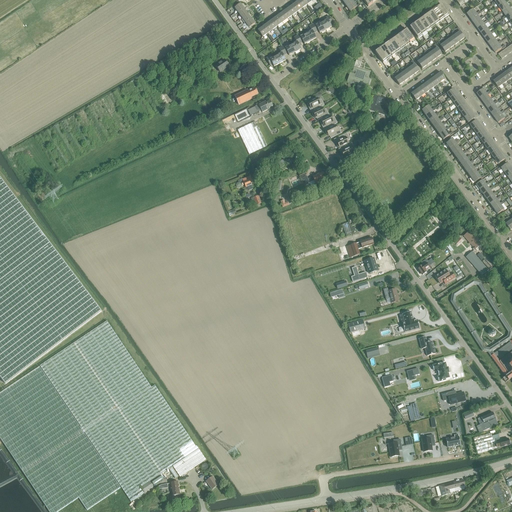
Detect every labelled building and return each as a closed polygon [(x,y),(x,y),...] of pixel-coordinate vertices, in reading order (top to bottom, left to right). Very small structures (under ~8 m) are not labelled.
[(300,0),(297,2),(302,9),(307,5),(302,0),(300,0)] [(356,0),(346,7),(350,12),(356,8),(357,8),(360,6),(359,4),(356,6),(354,3),(357,1),(356,0)] [(503,0),(499,0),(492,5),(493,6),(496,3),(499,7),(495,9),(496,10),(506,3),(503,0)] [(292,6),(297,12),(302,9),(297,2),(292,6)] [(506,3),(496,10),(497,11),(500,8),(502,12),(499,14),(499,15),(509,8),(506,3)] [(235,8),(238,13),(244,10),(240,5),(235,8)] [(287,10),(292,16),(297,12),(292,6),(287,10)] [(442,6),(437,9),(444,19),(449,16),(442,6)] [(511,11),(509,8),(499,15),(500,15),(503,13),(506,16),(502,19),(503,20),(511,12),(511,11)] [(437,9),(433,13),(440,22),(444,19),(437,9)] [(238,13),(242,18),(247,14),(244,10),(238,13)] [(282,13),(287,20),(292,16),(287,10),(282,13)] [(471,19),(477,15),(478,16),(481,13),(480,12),(477,14),(474,10),(467,15),(471,19)] [(511,12),(503,20),(504,20),(507,18),(509,21),(506,24),(511,20),(511,12)] [(277,17),(282,23),(287,20),(282,13),(277,17)] [(433,13),(428,16),(435,25),(440,22),(433,13)] [(242,18),(245,23),(251,19),(247,14),(242,18)] [(471,19),(474,24),(481,20),(481,21),(485,18),(483,16),(480,19),(478,16),(477,15),(471,19)] [(428,16),(424,19),(431,29),(435,25),(428,16)] [(273,20),(277,27),(282,23),(277,17),(273,20)] [(321,23),(325,31),(331,28),(330,25),(333,24),(329,17),(326,18),(327,20),(321,23)] [(255,24),(251,19),(245,23),(249,28),(255,24)] [(424,19),(419,22),(426,32),(431,29),(424,19)] [(268,24),(272,30),(277,27),(273,20),(268,24)] [(481,20),(474,24),(478,29),(488,22),(487,21),(484,24),(481,21),(481,20)] [(419,22),(415,25),(422,35),(426,32),(419,22)] [(488,22),(478,29),(481,34),(491,27),(490,26),(487,28),(485,25),(488,23),(488,22)] [(312,25),(316,33),(318,31),(319,34),(325,31),(321,23),(316,26),(315,24),(312,25)] [(263,28),(267,34),(272,30),(268,24),(263,28)] [(312,31),(306,34),(310,42),(316,39),(313,34),(316,33),(312,25),(309,27),(312,31)] [(415,25),(410,29),(417,38),(422,35),(415,25)] [(491,27),(481,34),(485,39),(495,32),(494,31),(491,33),(488,30),(492,28),(491,27)] [(262,38),(267,34),(263,28),(258,31),(262,38)] [(452,32),(459,42),(464,38),(460,32),(461,32),(458,28),(456,29),(459,33),(456,35),(453,32),(452,32)] [(407,31),(403,34),(410,44),(414,41),(407,31)] [(447,36),(454,46),(459,42),(452,32),(451,33),(454,36),(451,38),(448,35),(447,36)] [(495,32),(485,39),(488,44),(498,37),(497,36),(494,38),(492,35),(495,33),(495,32)] [(297,36),(301,44),(303,43),(304,45),(310,42),(306,34),(301,37),(299,35),(297,36)] [(403,34),(398,38),(405,47),(410,44),(403,34)] [(296,42),(291,45),(295,53),(301,50),(298,45),(301,44),(297,36),(294,38),(296,42)] [(443,39),(450,49),(454,46),(447,36),(447,37),(449,40),(446,42),(444,39),(443,39)] [(498,37),(488,44),(492,49),(502,42),(501,41),(497,43),(495,40),(499,38),(498,37)] [(398,38),(394,41),(401,50),(405,47),(398,38)] [(444,53),(450,49),(443,39),(442,40),(444,43),(440,46),(444,53)] [(394,41),(389,44),(396,54),(401,50),(394,41)] [(502,42),(492,49),(495,54),(502,49),(502,50),(506,47),(504,46),(501,48),(499,45),(502,43),(502,42)] [(389,44),(385,47),(392,57),(396,54),(389,44)] [(282,47),(285,55),(288,54),(289,56),(295,53),(291,45),(285,48),(284,46),(282,47)] [(430,49),(437,59),(442,55),(437,49),(438,48),(435,45),(434,46),(436,49),(433,51),(431,48),(430,49)] [(281,54),(276,57),(280,64),(285,61),(283,56),(285,55),(282,47),(279,49),(281,54)] [(385,47),(380,50),(387,60),(392,57),(385,47)] [(425,52),(432,62),(437,59),(430,49),(429,49),(431,53),(428,55),(426,52),(425,52)] [(380,50),(376,54),(383,63),(387,60),(380,50)] [(420,56),(427,66),(432,62),(425,52),(424,53),(426,56),(423,58),(421,55),(420,56)] [(422,69),(427,66),(420,56),(419,57),(421,60),(417,63),(422,69)] [(274,67),(280,64),(276,57),(270,60),(269,57),(266,59),(270,66),(273,65),(274,67)] [(229,66),(224,60),(215,66),(220,73),(229,66)] [(407,65),(414,75),(419,71),(414,65),(415,65),(412,61),(411,63),(413,66),(410,68),(408,65),(407,65)] [(402,69),(409,79),(414,75),(407,65),(406,66),(408,69),(405,71),(403,68),(402,69)] [(347,82),(354,85),(355,83),(357,84),(357,85),(364,88),(364,86),(368,87),(370,80),(365,78),(365,76),(369,77),(370,73),(354,68),(353,72),(355,73),(355,75),(350,74),(347,82)] [(397,73),(404,82),(409,79),(402,69),(401,70),(403,73),(400,75),(398,72),(397,73)] [(398,76),(394,79),(399,86),(404,82),(397,73),(396,73),(398,76)] [(435,77),(442,86),(443,86),(441,83),(445,80),(440,73),(435,77)] [(156,113),(163,109),(143,75),(136,79),(156,113)] [(499,79),(506,88),(507,87),(504,84),(507,82),(510,85),(511,85),(504,75),(499,79)] [(431,80),(438,90),(438,89),(436,86),(439,84),(442,87),(442,86),(435,77),(431,80)] [(498,88),(497,89),(500,92),(502,91),(499,88),(503,86),(505,89),(506,88),(499,79),(494,82),(498,88)] [(147,118),(154,114),(134,80),(127,84),(147,118)] [(426,84),(433,94),(434,93),(431,90),(434,87),(437,91),(438,90),(431,80),(426,84)] [(421,87),(428,97),(429,96),(426,93),(430,91),(432,94),(433,94),(426,84),(421,87)] [(416,91),(423,101),(424,100),(421,97),(425,95),(427,98),(428,97),(421,87),(416,91)] [(234,97),(239,106),(251,100),(251,98),(258,94),(255,88),(248,92),(247,91),(234,97)] [(446,93),(443,96),(444,97),(447,95),(450,98),(446,101),(447,101),(457,94),(453,89),(447,94),(446,93)] [(130,128),(137,125),(117,90),(110,94),(130,128)] [(477,94),(481,99),(490,92),(490,91),(487,94),(483,90),(477,94)] [(422,101),(423,101),(416,91),(411,95),(415,101),(417,105),(419,104),(416,100),(420,98),(422,101)] [(166,108),(174,103),(167,92),(159,97),(166,108)] [(490,92),(481,99),(484,104),(494,97),(493,96),(490,99),(488,96),(491,93),(490,92)] [(457,94),(447,101),(448,102),(451,100),(453,103),(450,105),(450,106),(460,99),(457,94)] [(128,130),(108,95),(102,99),(122,133),(128,130)] [(389,105),(390,101),(390,102),(382,99),(383,99),(374,96),(373,100),(371,99),(367,110),(374,113),(375,111),(378,112),(377,114),(378,114),(384,116),(385,114),(388,115),(390,108),(385,107),(386,104),(389,105)] [(494,97),(484,104),(488,109),(497,102),(497,101),(494,103),(491,100),(495,98),(494,97)] [(308,104),(307,104),(309,108),(310,108),(311,109),(312,109),(313,111),(324,106),(321,100),(318,102),(317,99),(315,100),(314,99),(311,101),(312,102),(308,103),(308,104)] [(460,99),(450,106),(451,107),(454,105),(457,108),(453,110),(454,111),(464,104),(460,99)] [(113,138),(120,135),(100,100),(93,104),(113,138)] [(273,106),(270,101),(266,103),(266,102),(259,106),(248,111),(250,116),(261,111),(262,113),(269,110),(269,108),(273,106)] [(497,102),(488,109),(491,114),(501,107),(500,106),(497,108),(495,105),(498,103),(497,102)] [(464,104),(454,111),(455,112),(458,110),(460,113),(457,115),(457,116),(467,109),(464,104)] [(111,140),(91,105),(85,109),(105,143),(111,140)] [(421,111),(425,116),(435,109),(434,108),(431,110),(428,106),(421,111)] [(501,107),(491,114),(495,119),(504,112),(504,111),(501,113),(498,110),(502,108),(501,107)] [(313,113),(312,114),(314,118),(315,117),(316,119),(316,118),(318,121),(329,116),(326,110),(323,111),(322,109),(313,113)] [(435,109),(425,116),(429,121),(439,114),(438,113),(435,115),(432,112),(436,110),(435,109)] [(467,109),(457,116),(458,117),(461,114),(464,118),(460,120),(461,121),(471,114),(467,109)] [(103,145),(83,110),(76,114),(96,148),(103,145)] [(504,112),(495,119),(498,124),(504,119),(505,120),(508,117),(507,116),(504,118),(502,115),(505,113),(504,112)] [(439,114),(429,121),(432,126),(442,119),(442,118),(438,120),(436,117),(439,114)] [(471,114),(461,121),(462,122),(465,119),(468,123),(474,119),(471,114)] [(94,149),(74,115),(68,119),(88,153),(94,149)] [(321,121),(320,122),(322,126),(323,125),(324,127),(325,126),(326,129),(337,124),(334,118),(331,119),(330,117),(321,121)] [(442,119),(432,126),(436,131),(446,123),(445,122),(442,125),(439,122),(443,119),(442,119)] [(79,158),(86,154),(66,120),(59,124),(79,158)] [(469,125),(466,127),(467,129),(470,127),(472,130),(469,132),(470,133),(480,126),(476,121),(470,125),(469,125)] [(237,130),(249,155),(267,147),(256,124),(255,122),(237,130)] [(446,123),(436,131),(439,136),(449,128),(449,127),(445,130),(443,127),(446,124),(446,123)] [(78,159),(58,125),(51,129),(71,163),(78,159)] [(326,131),(325,132),(327,136),(328,135),(328,137),(329,136),(331,139),(342,134),(339,128),(336,129),(335,126),(326,131)] [(480,126),(470,133),(470,134),(474,131),(476,135),(473,137),(473,138),(483,131),(480,126)] [(449,128),(439,136),(443,141),(449,136),(450,136),(453,134),(452,132),(449,135),(447,132),(450,129),(449,128)] [(63,167),(70,164),(50,129),(43,133),(63,167)] [(483,131),(473,138),(474,139),(477,136),(479,139),(476,142),(477,143),(487,135),(483,131)] [(62,168),(42,134),(36,137),(56,172),(62,168)] [(347,134),(336,139),(337,142),(336,143),(337,144),(336,145),(338,149),(339,148),(348,144),(347,141),(350,140),(347,134)] [(487,135),(477,143),(481,141),(483,144),(480,146),(480,147),(490,140),(487,135)] [(370,138),(363,143),(366,146),(373,141),(370,138)] [(446,144),(449,149),(459,142),(459,141),(455,144),(452,139),(446,144)] [(490,140),(480,147),(481,148),(484,146),(486,149),(483,151),(484,152),(494,145),(490,140)] [(459,142),(449,149),(453,154),(463,147),(462,146),(459,148),(457,145),(460,143),(459,142)] [(351,144),(341,149),(342,152),(341,152),(342,154),(341,154),(343,158),(344,158),(348,156),(348,157),(351,155),(353,154),(352,151),(354,150),(351,144)] [(494,145),(484,152),(484,153),(488,151),(490,154),(487,156),(487,157),(497,150),(494,145)] [(463,147),(453,154),(456,159),(466,152),(466,151),(462,153),(460,150),(463,148),(463,147)] [(497,150),(487,157),(488,158),(491,156),(494,159),(490,161),(491,162),(501,155),(497,150)] [(466,152),(456,159),(460,164),(470,157),(469,156),(466,158),(464,155),(467,152),(466,152)] [(501,155),(491,162),(492,163),(495,160),(498,164),(504,160),(501,155)] [(470,157),(460,164),(463,169),(473,161),(473,160),(469,163),(467,160),(471,157),(470,157)] [(473,161),(463,169),(467,174),(477,166),(476,165),(473,168),(471,165),(474,162),(473,161)] [(500,167),(497,170),(498,172),(501,169),(504,172),(500,175),(501,176),(511,169),(507,164),(501,168),(500,167)] [(477,166),(467,174),(471,178),(481,171),(480,170),(477,173),(474,169),(478,167),(477,166)] [(511,170),(511,169),(501,176),(502,177),(505,174),(507,177),(504,180),(504,181),(511,175),(511,170)] [(481,171),(471,178),(474,183),(480,179),(481,179),(485,177),(483,175),(480,177),(478,174),(481,172),(481,171)] [(306,176),(303,178),(304,181),(306,185),(310,184),(309,183),(314,181),(316,185),(322,182),(321,181),(325,179),(322,173),(312,177),(308,179),(306,176)] [(0,377),(5,384),(101,312),(82,286),(0,177),(0,377)] [(244,185),(245,188),(247,187),(248,191),(253,190),(251,186),(253,185),(250,177),(242,180),(243,182),(241,183),(241,184),(239,183),(236,184),(236,186),(236,188),(239,189),(241,188),(241,186),(242,186),(244,185)] [(476,185),(479,190),(489,183),(489,182),(485,185),(482,181),(476,185)] [(489,183),(479,190),(483,195),(493,188),(492,187),(489,190),(486,187),(490,184),(489,183)] [(493,188),(483,195),(486,200),(496,193),(496,192),(492,194),(490,191),(494,189),(493,188)] [(496,193),(486,200),(490,205),(500,198),(499,197),(496,199),(494,196),(497,194),(496,193)] [(253,198),(251,199),(254,207),(256,206),(261,204),(258,196),(253,198)] [(500,198),(490,205),(493,210),(503,203),(503,202),(499,204),(497,201),(500,198)] [(503,203),(493,210),(497,215),(503,210),(504,211),(506,209),(503,204),(504,203),(503,203)] [(468,232),(463,237),(474,248),(475,250),(476,251),(481,247),(482,247),(484,245),(476,235),(473,238),(468,232)] [(360,255),(358,250),(373,245),(371,238),(360,242),(360,243),(346,247),(350,258),(360,255)] [(472,252),(466,258),(482,276),(488,271),(472,252)] [(374,259),(365,261),(369,274),(378,271),(376,266),(374,259)] [(485,260),(482,262),(489,270),(492,268),(485,260)] [(424,271),(425,270),(426,271),(429,269),(428,267),(429,266),(432,264),(430,261),(418,269),(422,275),(426,273),(424,271)] [(462,274),(457,267),(454,270),(459,277),(462,274)] [(446,270),(435,277),(440,284),(443,282),(444,282),(445,282),(446,284),(445,284),(445,285),(455,278),(451,273),(449,268),(446,270)] [(358,275),(351,278),(353,282),(367,278),(366,273),(358,275)] [(387,289),(383,290),(386,301),(387,301),(390,300),(391,303),(399,301),(395,290),(388,292),(387,289)] [(342,290),(329,294),(331,298),(338,296),(339,299),(344,297),(342,290)] [(402,315),(399,316),(401,324),(402,324),(404,333),(419,329),(417,320),(413,321),(411,312),(402,315)] [(362,320),(348,324),(350,333),(351,333),(352,333),(353,336),(360,335),(359,331),(359,328),(364,326),(362,320)] [(39,367),(0,393),(0,438),(49,511),(57,511),(78,498),(87,511),(120,488),(83,433),(84,433),(131,502),(144,493),(153,487),(150,482),(173,467),(198,450),(196,446),(195,447),(154,386),(151,388),(107,322),(40,366),(81,427),(80,428),(39,367)] [(419,339),(420,343),(421,350),(425,349),(427,357),(434,355),(435,354),(432,342),(427,343),(425,337),(419,339)] [(490,353),(487,353),(505,377),(501,379),(502,380),(503,379),(505,383),(511,379),(511,380),(511,338),(511,340),(509,341),(510,342),(494,354),(492,352),(490,353)] [(377,348),(365,351),(367,357),(368,359),(374,358),(373,356),(379,354),(377,348)] [(437,370),(438,371),(437,371),(438,376),(439,376),(439,377),(437,377),(438,382),(445,380),(445,379),(449,378),(448,373),(449,373),(448,368),(446,368),(445,364),(441,365),(441,364),(432,366),(433,371),(437,370)] [(418,369),(406,372),(408,378),(415,376),(419,375),(418,369)] [(392,375),(381,378),(384,388),(390,386),(389,383),(393,382),(392,375)] [(455,391),(442,395),(443,401),(449,400),(450,405),(465,401),(463,393),(456,395),(455,394),(454,394),(454,392),(455,392),(455,391)] [(412,411),(408,412),(411,422),(414,421),(420,420),(416,404),(410,405),(410,406),(412,411)] [(498,425),(495,420),(495,419),(492,413),(477,419),(478,422),(482,432),(498,425)] [(477,454),(501,448),(500,446),(499,447),(498,444),(499,444),(499,441),(498,438),(497,438),(492,440),(492,437),(491,433),(490,434),(473,438),(474,444),(477,452),(477,454)] [(458,435),(454,436),(454,438),(446,440),(447,448),(460,445),(458,437),(458,435)] [(427,439),(422,440),(424,452),(432,451),(431,447),(432,447),(432,445),(434,445),(434,446),(435,446),(433,436),(426,437),(427,439)] [(500,446),(501,448),(510,445),(508,439),(499,441),(499,444),(498,444),(499,447),(500,446)] [(394,444),(388,444),(391,458),(399,456),(398,451),(399,451),(399,450),(401,449),(401,451),(402,450),(400,440),(393,441),(394,444)] [(205,461),(198,450),(173,467),(180,478),(205,461)] [(205,472),(211,467),(206,461),(200,466),(205,472)] [(206,482),(212,490),(218,485),(212,477),(206,482)] [(439,487),(441,497),(450,494),(449,493),(455,492),(455,491),(459,490),(460,491),(465,489),(465,486),(463,481),(439,487)] [(175,496),(176,495),(180,495),(178,482),(170,484),(172,496),(173,496),(173,497),(175,496)]
